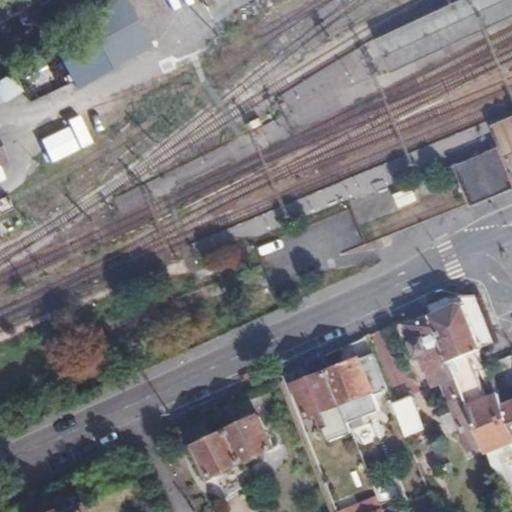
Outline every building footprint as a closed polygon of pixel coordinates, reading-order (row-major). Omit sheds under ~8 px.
[(156,48),(125,0),(123,0),(51,45),(65,68),(103,45),(119,71),(156,48)] [(511,0),(468,0),(380,41),(394,74),(511,18),(511,0)] [(511,119),(495,127),(498,135),(511,129),(511,119)] [(511,129),(498,135),(497,136),(501,146),(505,157),(511,155),(511,154),(511,129)] [(462,185),(466,195),(511,175),(511,172),(505,157),(501,146),(454,165),(462,185)] [(511,175),(466,195),(472,209),(511,192),(511,175)] [(400,209),(421,201),(413,183),(393,190),(400,209)] [(429,303),(433,312),(454,304),(450,292),(429,303)] [(464,303),(480,343),(490,326),(478,298),(464,303)] [(486,445),(511,435),(511,423),(503,401),(490,367),(480,343),(464,303),(463,300),(454,304),(433,312),(453,359),(485,443),(486,445)] [(470,446),(485,443),(453,359),(433,312),(411,321),(418,339),(415,340),(420,351),(422,350),(429,368),(431,367),(437,381),(443,379),(446,386),(452,384),(457,398),(452,399),(470,446)] [(390,388),(375,350),(330,368),(343,401),(374,389),(376,393),(390,388)] [(343,401),(330,368),(298,381),(311,413),(318,410),(325,426),(327,425),(332,436),(354,429),(343,401)] [(408,433),(425,426),(413,394),(395,400),(408,433)] [(511,423),(511,397),(503,401),(511,423)] [(258,412),(229,426),(244,458),(273,445),(258,412)] [(244,458),(229,426),(199,439),(215,472),(244,458)] [(379,494),(338,511),(371,511),(384,507),(379,494)]
